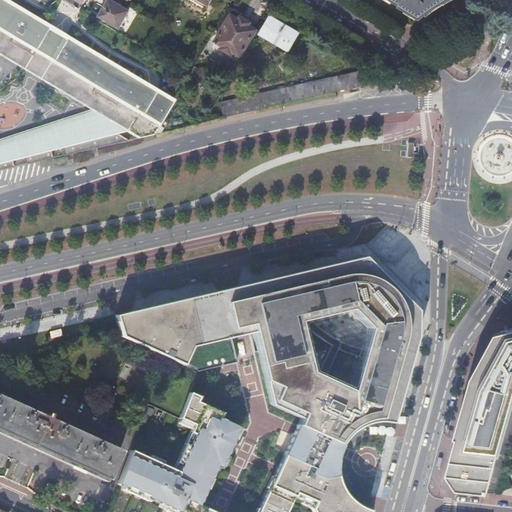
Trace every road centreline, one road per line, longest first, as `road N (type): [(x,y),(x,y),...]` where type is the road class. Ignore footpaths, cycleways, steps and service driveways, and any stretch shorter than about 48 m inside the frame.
road 1 (motorway): [(0,226),(124,199),(248,189),(421,194),(511,207)]
road 2 (motorway): [(511,196),(421,183),(248,179),(129,187),(0,210)]
road 3 (primary): [(471,101),(313,112),(180,142),(0,201)]
road 4 (primary): [(0,272),(291,206),(388,205),(447,228)]
road 5 (residential): [(471,101),(429,65),(319,0)]
road 6 (primary): [(447,228),(432,403)]
road 7 (primary): [(432,403),(457,349),(511,271)]
road 8 (primary): [(471,101),(456,148),(447,228)]
